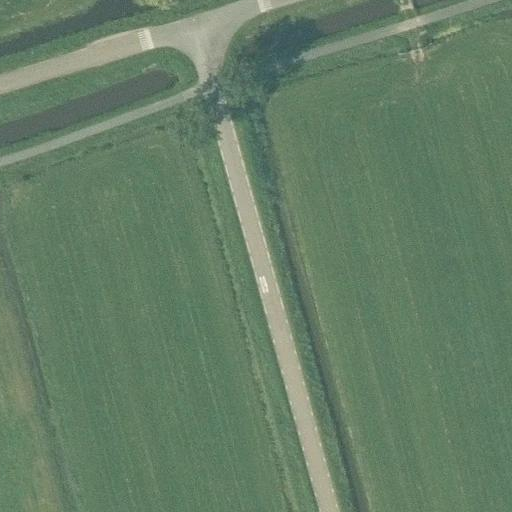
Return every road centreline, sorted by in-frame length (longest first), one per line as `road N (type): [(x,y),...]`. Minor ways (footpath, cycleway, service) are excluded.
road 1 (unclassified): [(326,511),(190,29)]
road 2 (unclassified): [(0,87),(190,29)]
